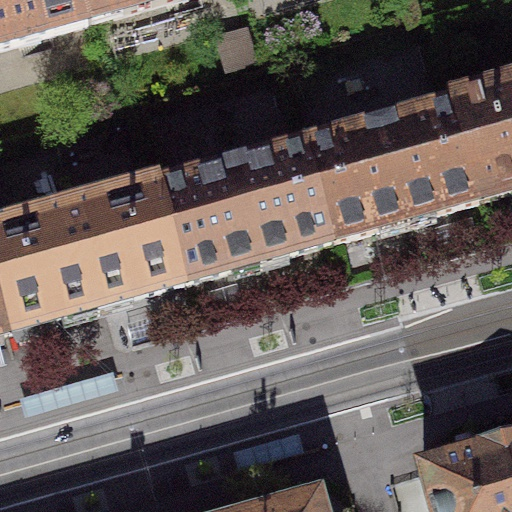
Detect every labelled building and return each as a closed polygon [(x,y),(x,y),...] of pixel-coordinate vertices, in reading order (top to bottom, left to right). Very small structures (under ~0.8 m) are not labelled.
[(0,0),(0,53),(89,28),(80,0),(0,0)] [(80,0),(89,28),(189,0),(80,0)] [(511,95),(453,112),(480,206),(511,196),(511,95)] [(308,159),(333,247),(375,235),(375,234),(406,225),(437,217),(437,218),(480,206),(453,112),(451,112),(453,118),(396,134),(394,128),(365,136),(367,142),(308,159)] [(290,259),(333,247),(308,159),(249,175),(247,170),(218,178),(219,184),(163,200),(161,194),(159,195),(185,289),(228,277),(228,276),(259,267),(290,258),(290,259)] [(0,239),(0,309),(8,338),(59,324),(59,323),(96,313),(134,302),(135,303),(185,289),(159,195),(0,239)] [(0,340),(8,338),(0,309),(0,340)] [(112,374),(19,401),(25,421),(118,394),(112,374)] [(298,436),(233,454),(239,474),(304,456),(298,436)] [(511,450),(503,453),(511,486),(511,450)] [(459,467),(423,477),(433,511),(511,511),(511,486),(503,453),(476,460),(477,462),(459,467)]
